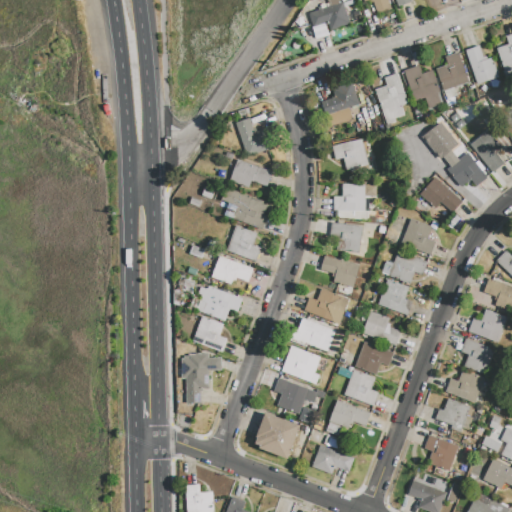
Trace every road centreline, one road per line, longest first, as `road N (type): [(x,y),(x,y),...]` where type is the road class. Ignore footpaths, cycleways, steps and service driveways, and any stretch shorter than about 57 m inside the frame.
road 1 (primary): [(161,443),(140,0)]
road 2 (residential): [(218,457),(301,224),(298,136),(281,82)]
road 3 (residential): [(368,510),(466,252),(511,199)]
road 4 (residential): [(281,82),(511,1)]
road 5 (primary): [(128,170),(133,398)]
road 6 (residential): [(218,457),(373,511)]
road 7 (primary): [(119,44),(128,170)]
